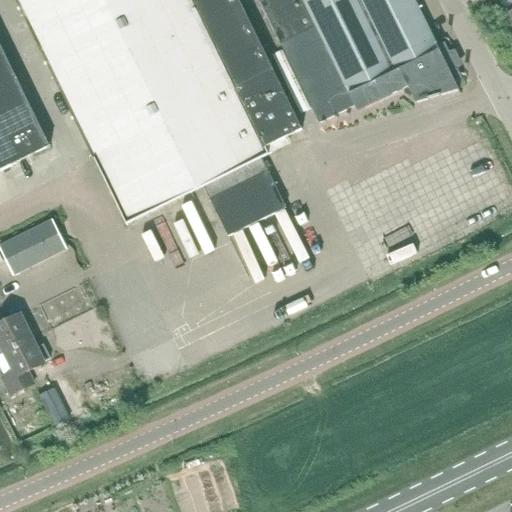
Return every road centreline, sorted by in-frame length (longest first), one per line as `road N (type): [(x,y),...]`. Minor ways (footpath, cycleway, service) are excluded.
road 1 (unclassified): [(0,502),(511,267)]
road 2 (primary): [(390,511),(511,454)]
road 3 (unclassified): [(511,115),(453,0)]
